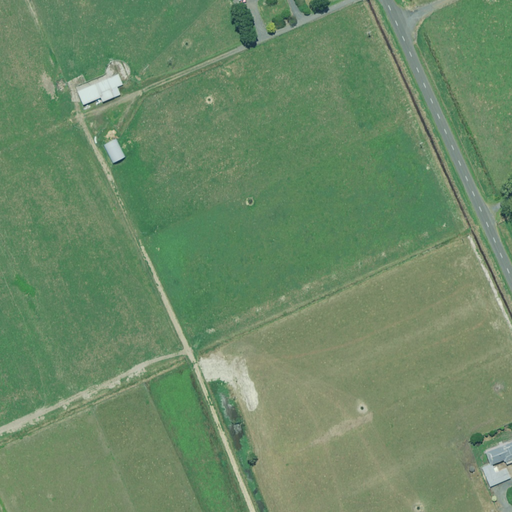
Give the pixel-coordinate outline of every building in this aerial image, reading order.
[(150,67),(147,64),(141,69),(144,73),(150,67)] [(78,92),(84,105),(85,108),(90,106),(89,103),(101,98),(103,103),(120,95),(120,94),(125,91),(118,75),(78,92)] [(126,157),(116,140),(104,146),(113,164),(126,157)] [(511,463),(511,443),(486,453),(491,466),(505,460),(506,465),(511,463)] [(496,474),(493,467),(490,468),(489,466),(483,468),(490,487),(511,479),(507,469),(496,474)]
